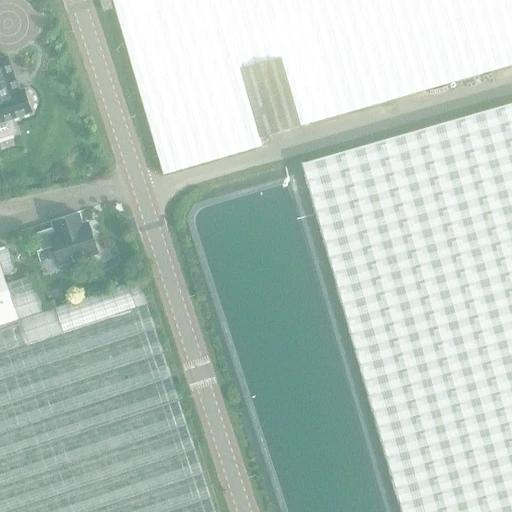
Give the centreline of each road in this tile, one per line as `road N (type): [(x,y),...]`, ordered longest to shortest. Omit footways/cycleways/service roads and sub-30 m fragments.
road 1 (unclassified): [(139,189),(511,83)]
road 2 (tertiary): [(243,511),(139,189)]
road 3 (tertiary): [(139,189),(76,0)]
